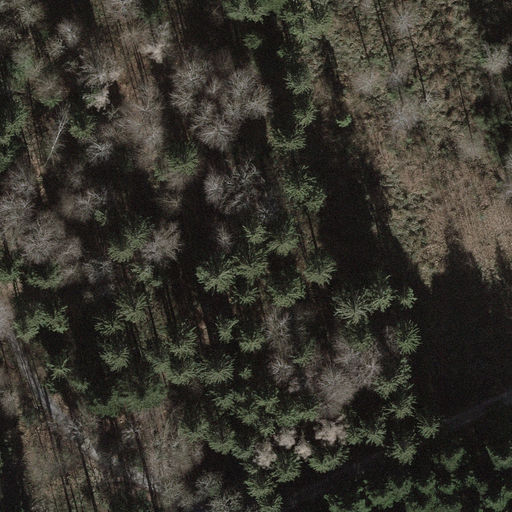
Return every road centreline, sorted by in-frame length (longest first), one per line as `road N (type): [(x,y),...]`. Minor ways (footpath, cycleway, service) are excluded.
road 1 (track): [(0,236),(202,511)]
road 2 (track): [(511,388),(287,511)]
